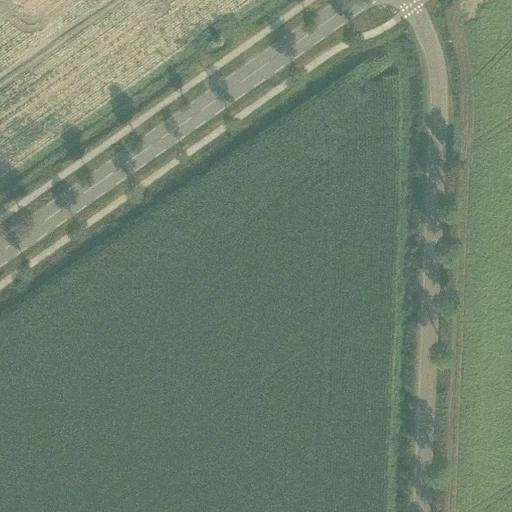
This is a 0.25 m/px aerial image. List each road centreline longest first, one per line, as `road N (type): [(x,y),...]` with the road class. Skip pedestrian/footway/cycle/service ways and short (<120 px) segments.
road 1 (unclassified): [(426,511),(440,81),(432,44),(406,0)]
road 2 (tertiary): [(0,252),(357,0)]
